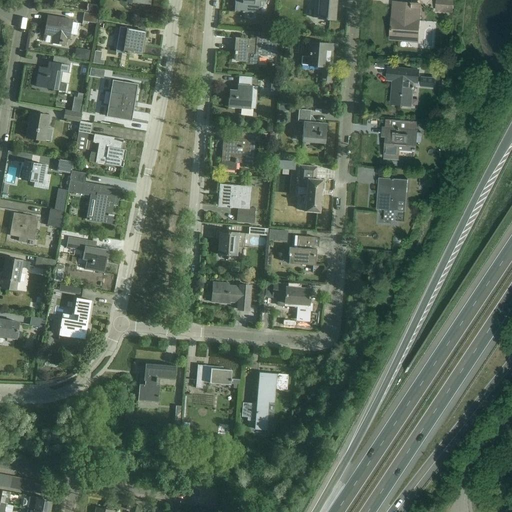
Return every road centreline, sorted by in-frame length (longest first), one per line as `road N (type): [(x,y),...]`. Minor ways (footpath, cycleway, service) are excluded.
road 1 (residential): [(360,0),(327,340),(187,330)]
road 2 (motorway): [(511,131),(315,511)]
road 3 (residential): [(212,0),(187,330)]
road 4 (residential): [(119,324),(176,0)]
road 5 (motorway): [(511,248),(336,511)]
road 6 (motorway): [(367,511),(511,295)]
road 7 (motorway): [(391,511),(511,360)]
road 8 (residential): [(0,395),(65,390),(89,375),(119,324)]
road 9 (residential): [(207,500),(77,477)]
